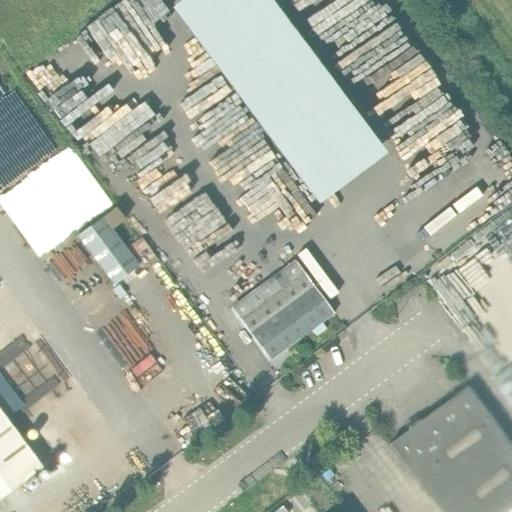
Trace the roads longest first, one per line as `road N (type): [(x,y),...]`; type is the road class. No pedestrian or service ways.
road 1 (unclassified): [(178,511),(435,321)]
road 2 (unknown): [(390,353),(317,251),(295,238)]
